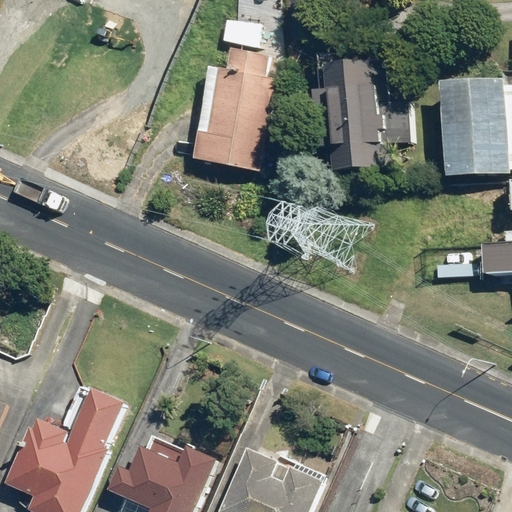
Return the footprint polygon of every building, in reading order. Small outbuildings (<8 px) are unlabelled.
[(230,26),(228,47),(262,51),(264,30),(230,26)] [(234,74),(212,71),(201,170),(267,177),(277,81),(272,81),(275,59),(236,55),(234,74)] [(385,57),(321,63),(323,91),(311,92),(316,145),(328,144),(330,170),(381,166),(379,144),(410,141),(407,102),(389,104),(385,57)] [(504,164),(511,163),(511,115),(510,75),(433,78),(437,174),(504,171),(504,164)] [(511,244),(493,246),(495,277),(511,275),(511,244)] [(110,453),(128,406),(86,389),(68,436),(42,426),(39,433),(31,430),(7,490),(36,501),(31,511),(90,511),(113,454),(110,453)] [(0,433),(9,411),(0,406),(0,433)] [(199,511),(219,465),(191,452),(184,468),(143,451),(132,477),(123,474),(113,500),(129,506),(126,511),(199,511)] [(223,511),(314,511),(327,487),(252,452),(223,511)]
